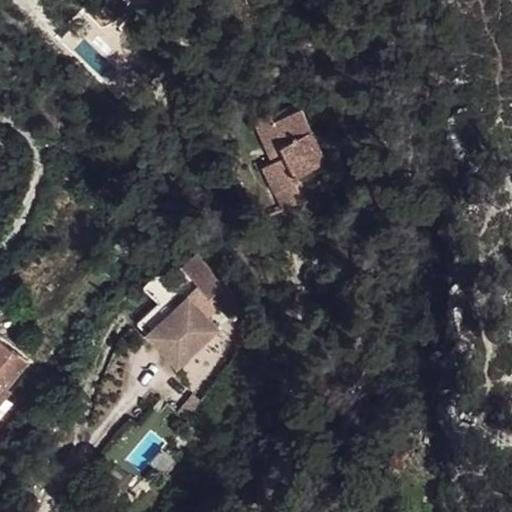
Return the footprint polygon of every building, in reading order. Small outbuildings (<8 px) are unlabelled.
[(317,106),(322,155),(337,151),(335,115),(334,103),(317,106)] [(312,157),(318,204),(342,201),(341,175),(370,169),(365,111),(335,115),(337,151),(322,155),(312,157)] [(193,276),(189,282),(200,292),(220,312),(230,321),(250,300),(242,292),(237,296),(198,256),(185,268),(193,276)] [(220,312),(200,292),(188,304),(195,311),(157,350),(183,374),(221,335),(210,323),(220,312)] [(195,311),(188,304),(150,344),(157,350),(195,311)] [(0,395),(12,381),(0,369),(0,395)]
